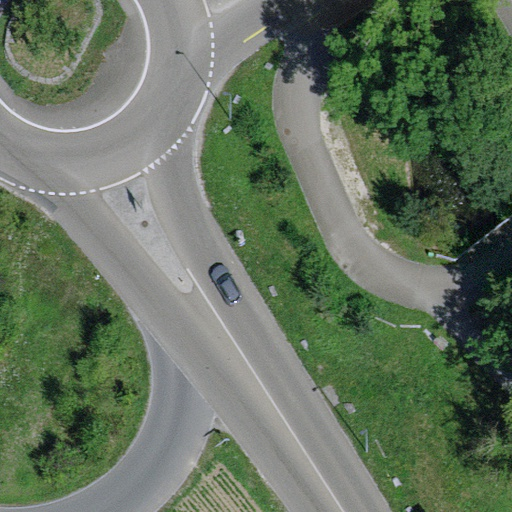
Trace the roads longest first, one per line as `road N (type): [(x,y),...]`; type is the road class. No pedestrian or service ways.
road 1 (secondary): [(109,154),(332,511)]
road 2 (secondary): [(109,154),(140,135),(177,74),(172,2)]
